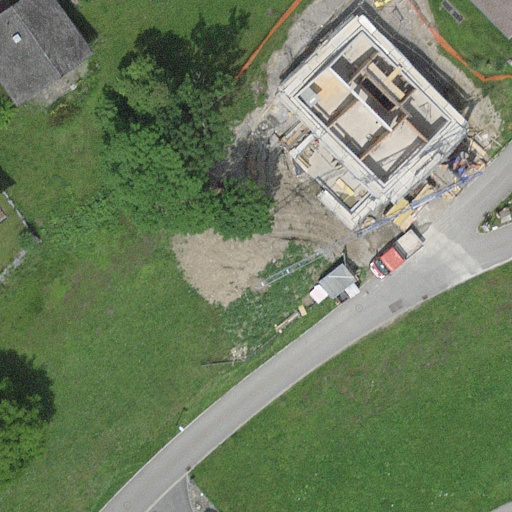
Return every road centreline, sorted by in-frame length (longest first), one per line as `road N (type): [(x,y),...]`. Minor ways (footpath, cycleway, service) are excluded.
road 1 (residential): [(124,511),(222,419),(393,287)]
road 2 (residential): [(393,287),(511,165)]
road 3 (residential): [(393,287),(511,241)]
